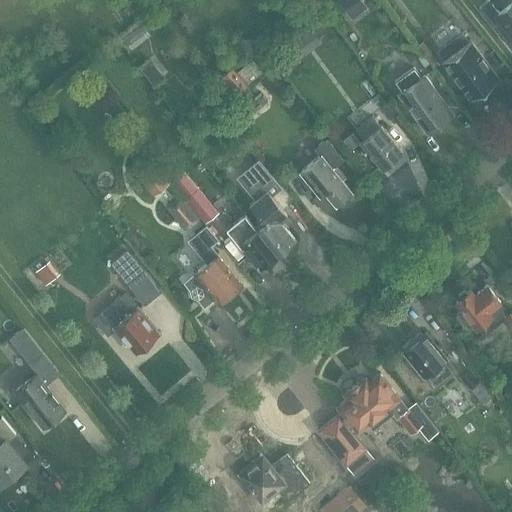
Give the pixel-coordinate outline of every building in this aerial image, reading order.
[(118,27),(132,16),(120,0),(106,11),(118,27)] [(367,7),(361,0),(338,0),(352,18),(367,7)] [(488,0),(479,7),(507,42),(508,43),(511,43),(511,0),(498,12),(488,0)] [(476,97),(486,90),(485,88),(498,78),(470,39),(469,40),(462,31),(436,50),(443,59),(442,60),(471,98),(474,95),(476,97)] [(143,63),(155,82),(167,75),(155,56),(143,63)] [(253,62),(237,74),(246,86),(262,74),(253,62)] [(433,86),(434,85),(426,75),(425,76),(424,75),(422,76),(414,67),(395,81),(403,91),(400,92),(428,130),(452,112),(433,86)] [(216,80),(246,118),(268,101),(260,92),(254,97),(246,86),(237,74),(232,68),(216,80)] [(385,100),(370,82),(359,92),(374,110),(385,100)] [(190,106),(181,96),(168,108),(177,118),(190,106)] [(361,142),(383,168),(403,151),(381,125),(380,125),(372,116),(356,130),(364,139),(361,142)] [(320,156),(301,172),(318,194),(314,197),(324,208),(333,200),(337,205),(352,192),(332,168),(343,158),(327,138),(314,149),(320,156)] [(246,215),(228,229),(233,235),(260,267),(267,261),(270,264),(276,259),(275,255),(279,252),(282,254),(290,248),(288,245),(295,239),(280,220),(287,215),(271,196),(281,187),(258,159),(236,176),(254,198),(248,203),(262,220),(255,225),(246,215)] [(152,165),(137,178),(154,197),(169,184),(152,165)] [(219,211),(199,187),(186,197),(206,222),(219,211)] [(199,217),(179,195),(166,206),(186,228),(199,217)] [(195,272),(196,273),(189,279),(186,281),(192,288),(193,295),(200,298),(205,304),(216,297),(219,301),(222,298),(225,300),(231,296),(230,292),(242,283),(218,254),(217,254),(210,245),(218,238),(208,226),(190,241),(207,262),(195,272)] [(145,302),(160,291),(128,251),(114,262),(145,302)] [(57,275),(47,262),(37,270),(47,283),(57,275)] [(458,299),(456,301),(462,309),(456,314),(463,324),(470,319),(477,327),(483,335),(507,317),(511,324),(511,309),(508,312),(500,301),(487,284),(473,295),(469,290),(468,292),(464,290),(458,295),(458,299)] [(115,327),(136,352),(159,332),(127,293),(96,318),(108,332),(115,327)] [(23,327),(9,337),(32,367),(45,356),(23,327)] [(455,368),(425,331),(415,339),(413,336),(403,344),(405,346),(402,349),(434,386),(455,368)] [(469,368),(459,377),(469,388),(482,404),(492,396),(469,368)] [(392,411),(396,416),(397,416),(410,432),(429,417),(417,401),(409,408),(400,397),(380,372),(369,380),(365,375),(343,393),(347,398),(337,406),(356,430),(367,422),(371,428),(392,411)] [(15,391),(44,427),(67,409),(38,373),(15,391)] [(338,414),(317,431),(346,466),(367,450),(338,414)] [(0,482),(2,480),(4,482),(24,465),(6,442),(16,433),(2,416),(0,417),(0,482)] [(241,482),(228,492),(243,511),(308,511),(285,480),(277,487),(274,489),(257,466),(239,480),(241,482)] [(341,511),(360,511),(368,507),(350,484),(318,509),(320,511),(341,511)]
